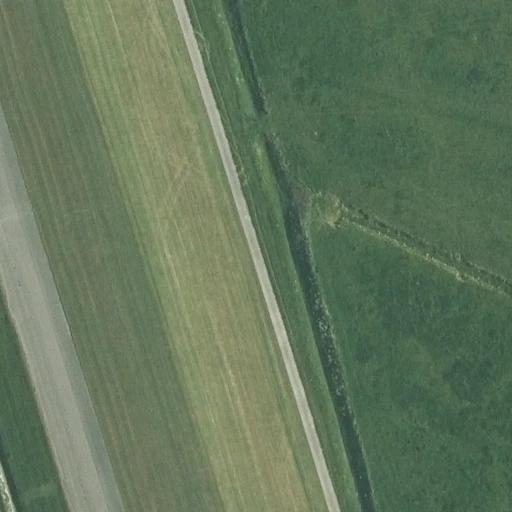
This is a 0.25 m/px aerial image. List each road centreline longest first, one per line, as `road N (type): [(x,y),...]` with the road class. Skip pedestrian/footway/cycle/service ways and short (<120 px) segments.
road 1 (track): [(338,511),(183,0)]
road 2 (track): [(0,119),(116,511)]
